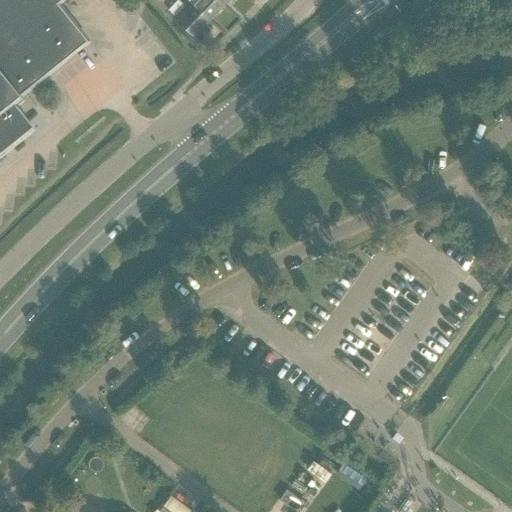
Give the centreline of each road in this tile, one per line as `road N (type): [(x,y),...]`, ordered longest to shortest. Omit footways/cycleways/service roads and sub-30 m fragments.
road 1 (unclassified): [(0,494),(79,400),(177,317),(434,188),(511,126)]
road 2 (trunk): [(0,341),(76,258),(206,140)]
road 3 (unknown): [(0,202),(114,78),(122,51),(92,1)]
road 4 (unclassified): [(0,275),(182,112)]
road 5 (unclassified): [(182,112),(309,0)]
road 6 (trunk): [(206,140),(327,39)]
